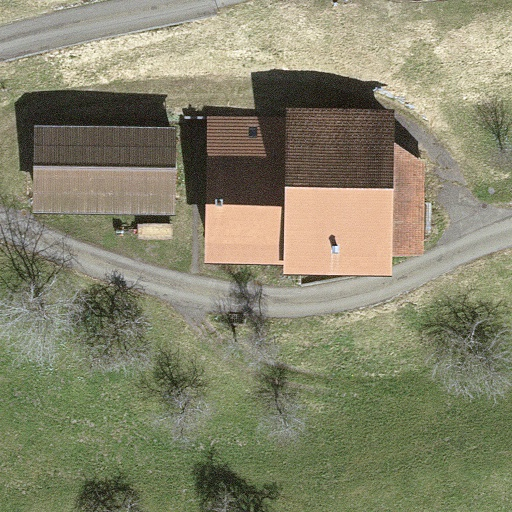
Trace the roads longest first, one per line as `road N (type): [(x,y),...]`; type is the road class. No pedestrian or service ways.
road 1 (residential): [(0,229),(201,299),(331,320),(511,229)]
road 2 (residential): [(197,0),(0,48)]
